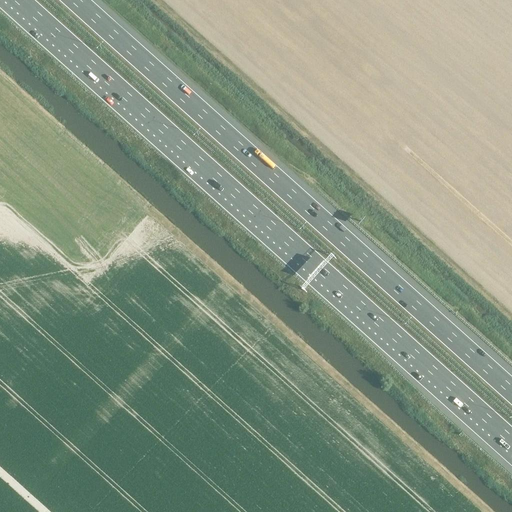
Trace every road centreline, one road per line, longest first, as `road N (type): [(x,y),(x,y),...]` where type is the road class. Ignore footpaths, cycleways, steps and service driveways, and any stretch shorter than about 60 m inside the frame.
road 1 (motorway): [(18,0),(511,441)]
road 2 (motorway): [(511,391),(77,0)]
